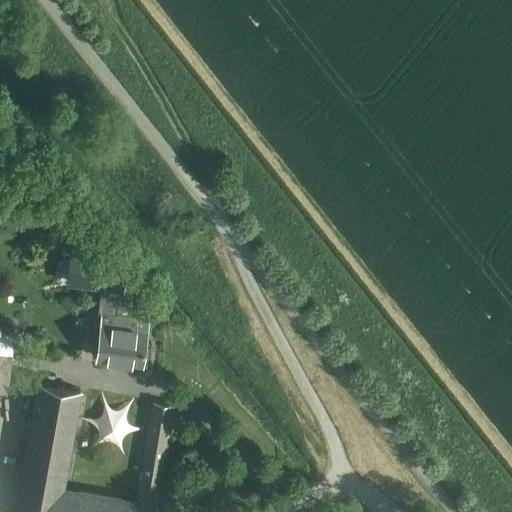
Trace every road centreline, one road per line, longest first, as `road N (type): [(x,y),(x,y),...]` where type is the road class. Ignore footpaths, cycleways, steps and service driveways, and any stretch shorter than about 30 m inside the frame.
road 1 (unclassified): [(451,511),(230,233)]
road 2 (unclassified): [(230,233),(43,0)]
road 3 (unclassified): [(362,492),(343,476),(230,233)]
road 4 (track): [(214,212),(190,145),(104,0)]
